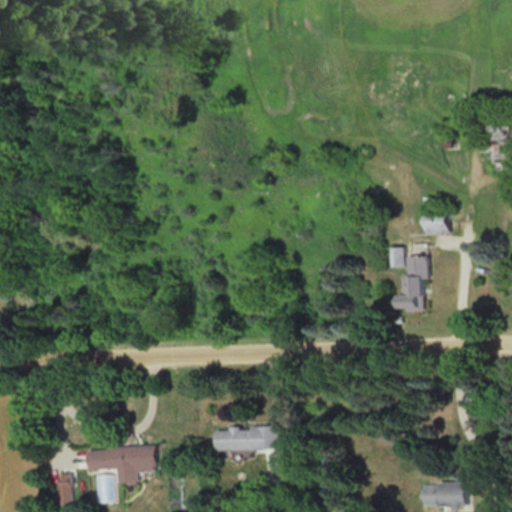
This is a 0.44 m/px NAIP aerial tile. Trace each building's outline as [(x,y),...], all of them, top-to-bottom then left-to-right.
[(511,114),(489,115),(491,172),(511,171),(511,114)] [(452,196),(426,196),(426,232),(452,232),(452,196)] [(394,264),(407,264),(407,246),(394,246),(394,264)] [(427,275),(432,275),(432,253),(408,254),(409,292),(400,292),(400,309),(427,308),(427,275)] [(218,425),(219,448),(281,447),(281,425),(218,425)] [(90,447),(91,468),(120,466),(121,481),(140,480),(140,469),(159,468),(158,443),(90,447)] [(425,480),(425,504),(470,504),(470,480),(425,480)]
